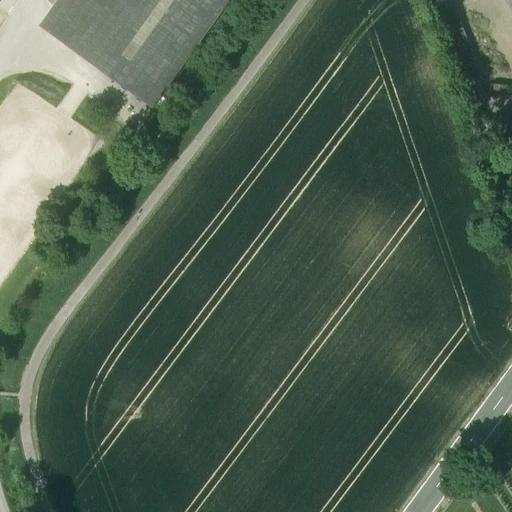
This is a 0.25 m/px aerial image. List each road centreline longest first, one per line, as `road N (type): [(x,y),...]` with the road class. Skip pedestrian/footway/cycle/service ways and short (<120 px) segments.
road 1 (track): [(303,0),(33,366),(23,438),(45,511)]
road 2 (tertiary): [(417,511),(511,386)]
